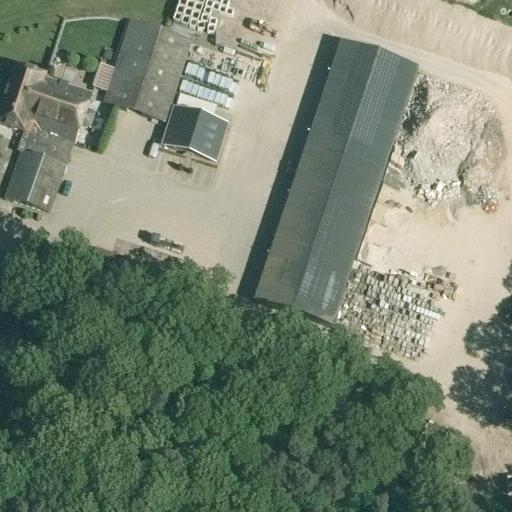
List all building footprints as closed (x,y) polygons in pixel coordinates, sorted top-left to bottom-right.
[(165,124),(191,44),(131,24),(104,104),(165,124)] [(342,61),(331,95),(331,93),(320,129),(320,135),(337,141),(338,153),(340,153),(381,165),(391,133),(392,134),(410,74),(410,71),(396,66),(397,66),(377,60),(342,61)] [(15,68),(0,112),(0,126),(29,135),(26,144),(37,148),(42,134),(76,145),(81,130),(89,131),(92,127),(94,117),(87,113),(93,96),(45,79),(45,78),(15,68)] [(225,129),(175,114),(165,148),(215,164),(225,129)] [(21,154),(5,202),(50,217),(66,169),(21,154)] [(489,300),(478,351),(511,358),(511,216),(509,216),(503,245),(511,247),(511,287),(495,284),(497,275),(485,272),(480,298),(489,300)] [(95,251),(86,278),(82,292),(113,302),(117,289),(170,306),(179,278),(95,251)] [(346,284),(269,258),(254,304),(330,329),(346,284)] [(481,329),(471,329),(471,351),(481,351),(481,329)] [(403,407),(407,394),(344,377),(338,377),(339,404),(344,384),(345,412),(343,412),(318,405),(308,406),(308,413),(321,417),(359,417),(431,415),(403,407)]
